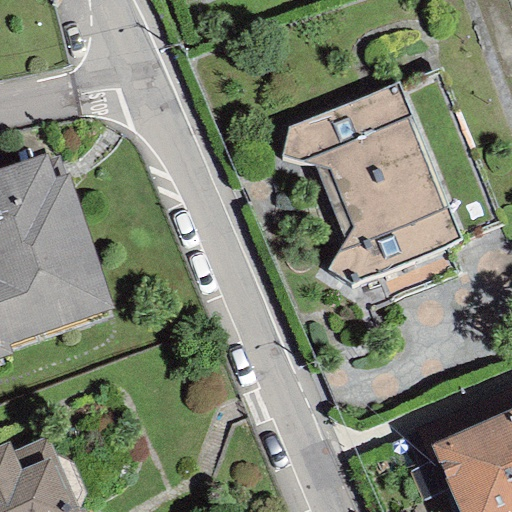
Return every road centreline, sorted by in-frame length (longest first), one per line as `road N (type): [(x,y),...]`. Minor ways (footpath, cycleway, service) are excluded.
road 1 (residential): [(135,80),(331,511)]
road 2 (residential): [(135,80),(0,107)]
